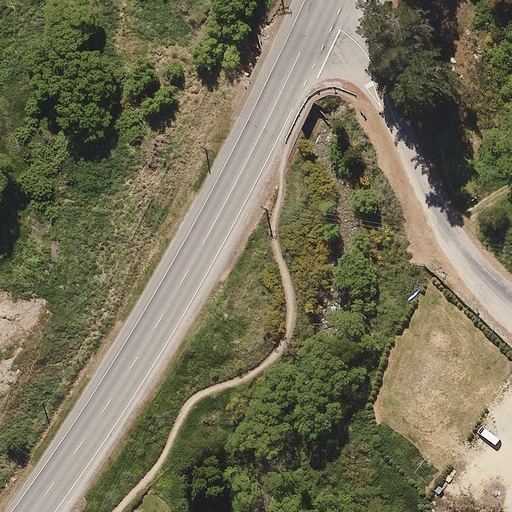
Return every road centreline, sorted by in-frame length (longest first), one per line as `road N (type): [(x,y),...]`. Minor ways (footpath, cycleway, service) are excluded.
road 1 (primary): [(316,14),(136,361),(34,511)]
road 2 (residential): [(511,316),(493,313),(462,269),(372,61),(316,14)]
